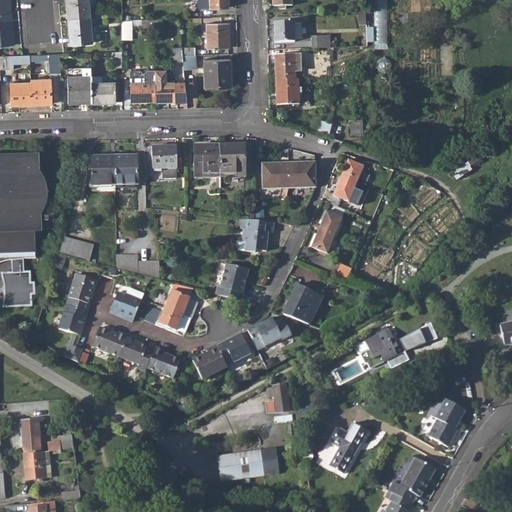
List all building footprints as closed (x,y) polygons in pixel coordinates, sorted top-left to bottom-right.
[(0,0),(0,22),(12,22),(9,0),(0,0)] [(65,0),(68,21),(90,19),(88,0),(65,0)] [(226,0),(195,0),(196,9),(227,8),(226,0)] [(68,21),(71,48),(93,46),(90,19),(68,21)] [(120,51),(120,63),(127,63),(127,28),(140,28),(142,30),(153,29),(153,19),(121,20),(120,51)] [(0,22),(0,48),(14,46),(12,22),(0,22)] [(205,24),(206,48),(228,48),(227,23),(205,24)] [(273,23),(273,43),(293,43),(293,39),(293,24),(293,23),(273,23)] [(309,38),(310,49),(327,48),(327,38),(309,38)] [(168,49),(168,63),(177,63),(177,56),(177,49),(168,49)] [(112,66),(120,66),(120,63),(120,51),(111,51),(112,66)] [(48,62),(49,76),(58,75),(58,54),(28,55),(28,63),(48,62)] [(0,56),(0,69),(8,69),(8,63),(28,63),(28,55),(0,56)] [(181,63),(181,70),(193,69),(193,55),(177,56),(177,63),(181,63)] [(274,57),(275,81),(294,80),(294,72),(300,72),(299,56),(274,57)] [(391,63),(389,61),(387,59),(384,59),(382,59),(379,60),(377,61),(376,63),(375,66),(375,68),(376,70),(378,73),(380,74),(383,75),(386,74),(388,73),(390,71),(391,68),(391,66),(391,63)] [(202,62),(203,89),(229,88),(228,61),(202,62)] [(66,77),(66,105),(90,104),(90,84),(89,76),(89,67),(81,68),(80,77),(66,77)] [(154,103),(178,102),(178,84),(172,84),(165,84),(165,73),(153,73),(153,83),(154,103)] [(90,104),(113,103),(113,84),(100,84),(100,76),(89,76),(90,84),(90,104)] [(359,77),(360,87),(368,87),(368,76),(359,77)] [(154,103),(153,83),(141,83),(141,78),(129,78),(129,103),(154,103)] [(275,81),(276,106),(297,105),(297,80),(294,80),(275,81)] [(29,83),(29,106),(49,105),(49,81),(29,81),(29,83)] [(9,83),(9,107),(29,106),(29,83),(9,83)] [(349,122),(350,137),(363,136),(361,121),(349,122)] [(497,148),(492,141),(465,160),(468,164),(467,163),(451,173),(455,179),(456,180),(471,170),(469,167),(497,148)] [(219,145),(220,178),(245,178),(244,144),(219,145)] [(194,146),(195,179),(220,178),(219,145),(194,146)] [(151,147),(152,169),(177,169),(177,146),(151,147)] [(91,157),(92,185),(115,185),(114,156),(91,157)] [(114,156),(115,185),(137,184),(136,156),(114,156)] [(34,258),(33,230),(37,230),(36,210),(41,210),(43,193),(39,178),(36,178),(35,159),(0,160),(0,263),(10,260),(13,259),(23,258),(34,258)] [(333,195),(348,201),(363,166),(348,160),(333,195)] [(287,163),(288,188),(316,187),(315,162),(287,163)] [(262,163),(263,188),(288,188),(287,163),(262,163)] [(312,247),(326,253),(341,217),(326,211),(312,247)] [(244,251),(255,252),(255,249),(267,250),(268,239),(266,239),(266,231),(273,232),(273,221),(247,218),(246,228),(243,228),(241,240),(245,241),(244,251)] [(61,254),(90,261),(93,246),(64,239),(61,254)] [(245,241),(241,240),(236,240),(236,247),(237,250),(244,251),(245,241)] [(63,268),(66,256),(59,254),(55,266),(63,268)] [(138,255),(117,256),(117,268),(160,278),(159,261),(138,261),(138,255)] [(13,259),(10,260),(13,273),(2,274),(4,280),(4,289),(5,297),(4,302),(2,309),(32,307),(30,294),(35,295),(35,282),(30,283),(30,271),(23,271),(23,258),(13,259)] [(241,291),(247,268),(226,263),(220,286),(217,285),(215,293),(242,300),(244,292),(241,291)] [(346,282),(351,269),(343,265),(337,278),(346,282)] [(89,304),(90,298),(93,299),(97,288),(98,281),(77,275),(68,307),(89,313),(92,304),(89,304)] [(177,329),(185,332),(190,318),(183,315),(189,299),(193,288),(175,283),(163,313),(161,312),(162,309),(151,305),(145,320),(176,332),(177,329)] [(285,314),(311,324),(323,295),(298,284),(285,314)] [(121,318),(133,323),(135,316),(143,295),(128,289),(125,296),(117,293),(109,312),(122,317),(121,318)] [(190,318),(197,301),(189,299),(183,315),(190,318)] [(83,336),(85,326),(82,325),(84,319),(87,320),(89,313),(68,307),(61,330),(83,336)] [(259,351),(284,340),(285,342),(294,336),(287,323),(284,325),(283,322),(278,325),(275,318),(249,331),(259,351)] [(511,324),(502,327),(506,347),(511,345),(511,324)] [(388,327),(362,340),(367,349),(360,352),(368,369),(387,360),(392,369),(409,361),(406,355),(425,345),(419,333),(396,344),(388,327)] [(94,346),(121,356),(129,336),(119,332),(118,334),(101,328),(94,346)] [(77,345),(80,337),(73,334),(65,355),(79,361),(84,348),(77,345)] [(218,346),(228,367),(253,354),(243,334),(218,346)] [(149,368),(154,353),(147,350),(149,346),(142,343),(143,340),(129,336),(121,356),(140,364),(139,367),(148,371),(149,368)] [(195,360),(204,379),(229,367),(228,367),(218,346),(208,351),(209,353),(195,360)] [(154,353),(149,368),(175,378),(182,359),(165,353),(166,351),(157,347),(156,349),(154,353)] [(272,385),(267,386),(269,400),(275,399),(272,385)] [(277,405),(267,406),(269,416),(291,412),(287,386),(274,389),(277,405)] [(447,400),(445,403),(443,408),(436,405),(430,415),(439,420),(429,437),(450,448),(459,431),(457,430),(467,411),(447,400)] [(438,400),(436,405),(443,408),(445,403),(438,400)] [(318,401),(294,410),(296,417),(320,408),(318,401)] [(78,431),(90,432),(91,412),(79,412),(78,431)] [(23,453),(38,451),(35,418),(20,419),(23,453)] [(345,474),(360,449),(357,447),(360,442),(363,443),(369,433),(354,424),(348,434),(341,430),(333,444),(340,449),(330,466),(345,474)] [(59,441),(60,450),(73,448),(72,440),(59,441)] [(277,450),(223,458),(226,480),(280,472),(277,450)] [(26,479),(45,477),(43,451),(38,451),(23,453),(26,479)] [(49,451),(43,451),(45,477),(52,476),(49,451)] [(394,494),(414,505),(418,497),(421,499),(437,471),(413,457),(397,484),(395,483),(390,492),(394,494)] [(220,481),(226,480),(223,458),(217,459),(220,481)] [(60,492),(62,500),(80,498),(78,486),(74,486),(75,490),(60,492)] [(387,511),(410,511),(414,505),(394,494),(390,501),(393,503),(387,511)] [(54,511),(54,501),(30,503),(31,506),(29,506),(29,511),(54,511)]
